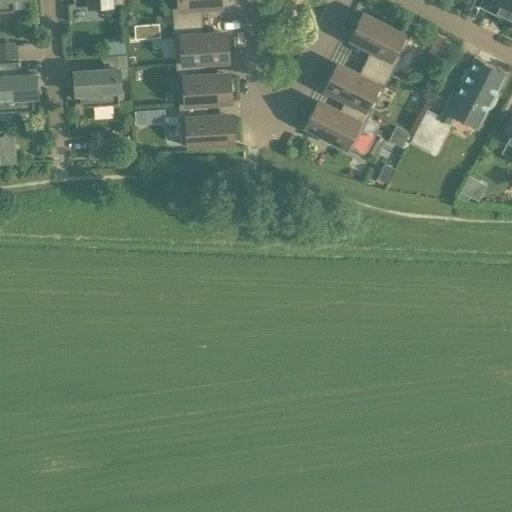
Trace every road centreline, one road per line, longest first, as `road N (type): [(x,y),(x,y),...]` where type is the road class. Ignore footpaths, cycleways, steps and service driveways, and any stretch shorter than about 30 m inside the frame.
road 1 (residential): [(344,0),(298,86),(269,106),(251,85),(244,0)]
road 2 (residential): [(59,153),(49,0)]
